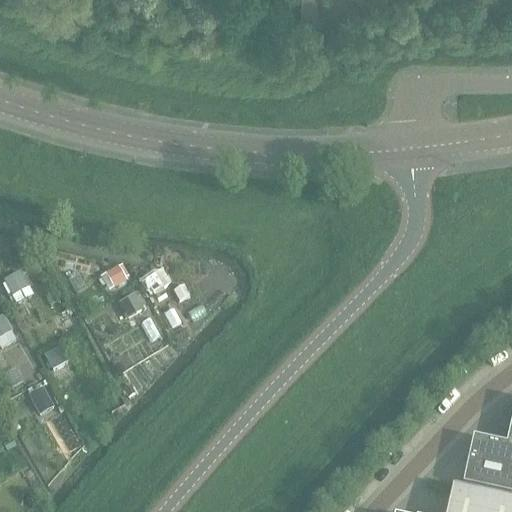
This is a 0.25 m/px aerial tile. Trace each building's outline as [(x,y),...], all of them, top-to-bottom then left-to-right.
[(122,267),(100,280),(108,295),(128,284),(126,281),(129,280),(122,267)] [(20,275),(4,284),(16,306),(32,297),(20,275)] [(68,280),(76,294),(85,289),(77,275),(68,280)] [(134,298),(118,307),(127,323),(146,311),(140,301),(136,303),(134,298)] [(194,324),(206,315),(200,306),(188,314),(194,324)] [(4,320),(0,322),(0,341),(12,335),(4,320)] [(142,327),(151,343),(159,338),(150,323),(142,327)] [(59,351),(44,359),(52,376),(67,368),(59,351)] [(40,392),(28,400),(39,417),(52,410),(40,392)] [(511,421),(506,449),(473,442),(463,490),(511,500),(511,421)] [(511,511),(511,506),(453,494),(448,511),(511,511)]
